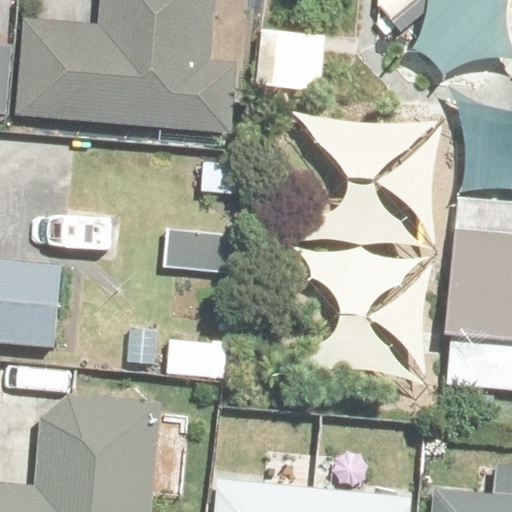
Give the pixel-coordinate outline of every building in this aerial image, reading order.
[(20,122),(232,135),(236,69),(218,68),(221,0),(104,0),(103,32),(26,27),(20,122)] [(511,0),(435,0),(434,67),(511,68),(511,0)] [(0,119),(4,120),(10,50),(0,49),(0,119)] [(283,120),(275,240),(431,250),(439,130),(283,120)] [(468,198),(511,200),(511,134),(472,132),(468,198)] [(511,214),(457,211),(446,391),(511,395),(511,214)] [(236,243),(174,240),(172,275),(234,278),(236,243)] [(430,266),(304,258),(297,370),(423,378),(430,266)] [(67,272),(0,268),(0,346),(63,350),(67,272)] [(225,346),(172,344),(171,382),(224,383),(225,346)] [(0,511),(93,511),(95,449),(0,443),(0,511)]
